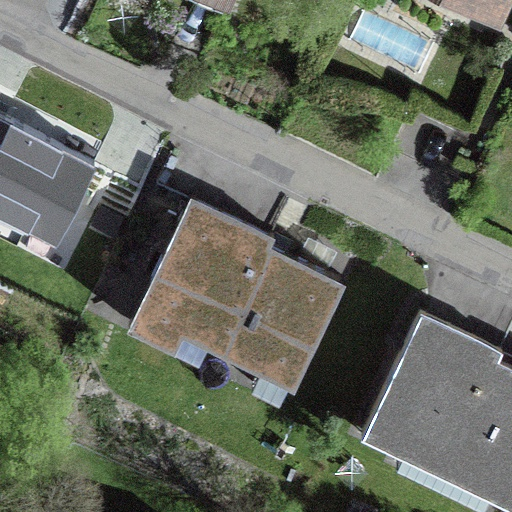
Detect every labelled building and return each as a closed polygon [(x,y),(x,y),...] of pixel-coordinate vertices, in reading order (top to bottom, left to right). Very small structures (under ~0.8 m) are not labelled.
[(203,0),(231,13),(236,0),(203,0)] [(511,17),(511,0),(446,0),(507,29),(511,17)] [(503,65),(441,38),(416,96),(477,123),(503,65)] [(119,162),(0,106),(0,230),(71,264),(119,162)] [(355,276),(193,198),(132,324),(294,402),(355,276)] [(511,357),(425,318),(371,436),(511,500),(511,357)]
